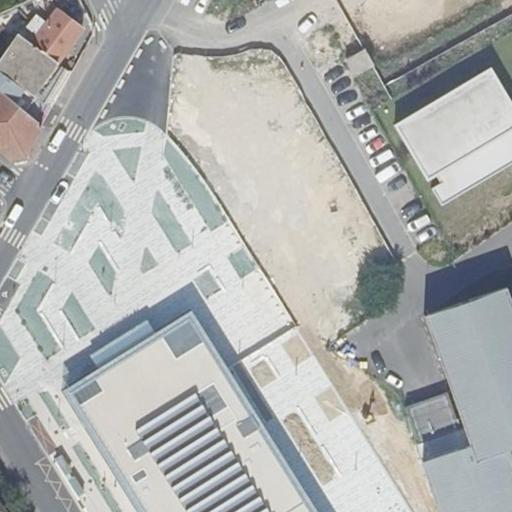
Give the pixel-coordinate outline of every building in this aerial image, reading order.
[(16,34),(0,55),(0,92),(33,120),(43,100),(63,68),(55,62),(80,28),(57,11),(51,0),(29,0),(13,7),(27,23),(24,27),(36,36),(31,43),(16,34)] [(490,0),(376,0),(354,13),(381,60),(490,0)] [(511,113),(484,66),(386,124),(421,179),(428,175),(433,182),(423,188),(433,205),(511,157),(511,134),(509,129),(511,126),(511,113)] [(0,154),(5,159),(23,156),(31,142),(39,126),(33,120),(0,92),(0,154)] [(416,443),(434,494),(440,511),(492,511),(511,504),(511,468),(506,450),(511,448),(511,407),(511,408),(478,315),(509,304),(503,285),(424,315),(466,425),(416,443)] [(511,408),(511,407),(511,302),(509,304),(478,315),(511,408)] [(316,511),(225,368),(191,315),(131,353),(73,390),(150,511),(316,511)] [(363,444),(381,472),(412,451),(363,377),(346,388),(377,435),(363,444)]
